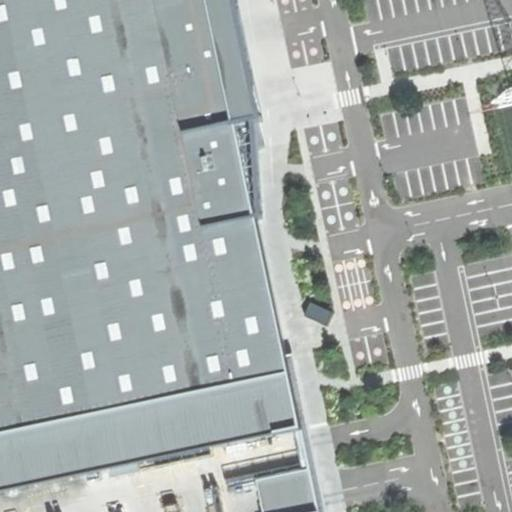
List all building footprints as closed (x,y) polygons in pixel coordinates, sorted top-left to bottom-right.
[(0,0),(0,438),(290,377),(286,356),(257,219),(244,150),(251,148),(259,146),(263,145),(232,25),(223,25),(216,25),(210,0),(0,0)] [(232,25),(263,145),(263,118),(238,0),(210,0),(216,25),(223,25),(232,25)] [(244,150),(257,219),(263,214),(259,146),(251,148),(244,150)] [(318,511),(326,511),(322,493),(311,440),(309,431),(293,354),(286,356),(290,377),(302,431),(310,469),(318,511)] [(0,438),(0,494),(302,431),(290,377),(0,438)] [(318,511),(310,469),(257,480),(263,511),(318,511)]
